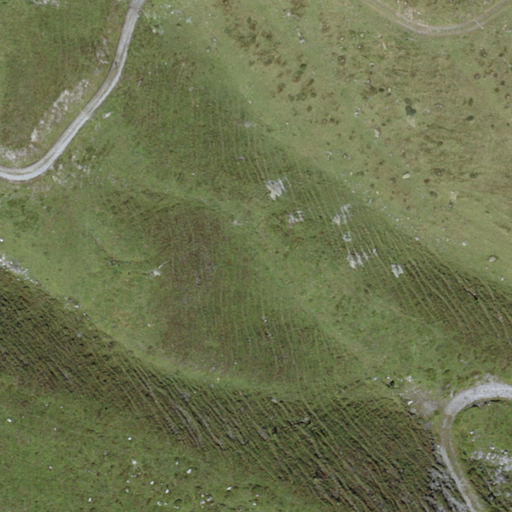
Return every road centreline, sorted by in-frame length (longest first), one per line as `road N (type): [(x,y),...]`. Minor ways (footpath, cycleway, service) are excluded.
road 1 (track): [(0,172),(7,178),(37,170),(113,78),(138,0)]
road 2 (track): [(511,397),(479,395),(453,450),(490,511)]
road 3 (track): [(366,0),(410,26),(454,31),(511,4)]
